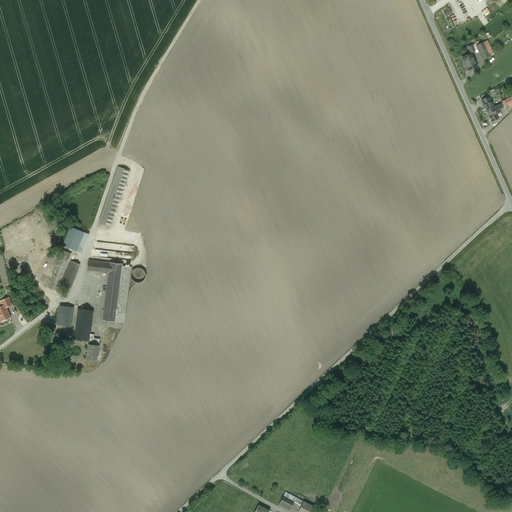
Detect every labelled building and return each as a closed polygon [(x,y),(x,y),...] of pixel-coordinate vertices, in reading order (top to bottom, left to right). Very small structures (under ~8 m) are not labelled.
[(450,11),(444,14),(448,24),(455,21),(450,11)] [(487,40),(483,42),(489,54),(493,53),(487,40)] [(483,42),(476,45),(477,49),(482,60),(490,56),(489,54),(483,42)] [(475,44),(468,47),(470,53),(475,50),(477,49),(476,45),(475,44)] [(471,54),(463,57),(468,70),(477,66),(471,54)] [(489,97),(481,100),(484,107),(486,106),(492,104),(489,97)] [(487,111),(491,121),(498,118),(495,111),(494,107),(493,108),(488,110),(487,111)] [(118,167),(99,223),(110,227),(129,170),(118,167)] [(89,234),(70,227),(63,245),(81,253),(89,234)] [(63,250),(49,287),(57,290),(71,253),(63,250)] [(110,263),(88,260),(87,271),(108,273),(110,263)] [(71,261),(59,289),(68,293),(79,264),(71,261)] [(108,273),(108,277),(103,320),(115,322),(122,266),(122,264),(110,262),(110,263),(108,273)] [(51,278),(52,274),(51,271),(49,268),(46,266),(43,265),(39,266),(36,268),(34,271),(34,275),(34,278),(36,281),(39,283),(43,284),(46,283),(49,281),(51,278)] [(122,266),(115,322),(124,323),(128,287),(131,267),(122,266)] [(144,279),(145,277),(144,274),(143,272),(140,270),(138,270),(135,270),(133,272),(131,274),(131,277),(131,280),(133,282),(135,283),(138,284),(141,283),(143,282),(144,279)] [(9,297),(1,301),(3,306),(5,305),(6,307),(12,305),(9,297)] [(3,306),(0,307),(0,318),(1,321),(10,317),(6,307),(5,305),(3,306)] [(73,308),(60,306),(58,324),(71,326),(73,308)] [(93,311),(78,309),(76,327),(91,329),(93,311)] [(91,329),(76,327),(75,339),(89,341),(89,339),(91,329)] [(95,340),(89,339),(89,341),(89,344),(88,344),(87,359),(97,360),(99,346),(94,345),(95,340)] [(296,498),(285,492),(279,504),(290,510),(293,504),(296,498)] [(303,501),(296,497),(296,498),(293,504),(300,507),(303,501)] [(315,508),(303,501),(300,507),(298,511),(299,511),(313,511),(315,508)]
